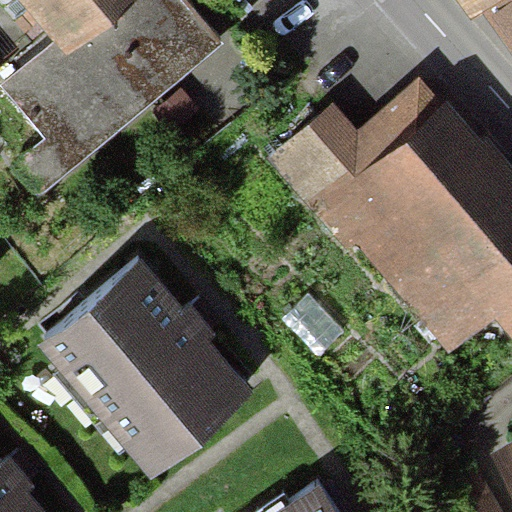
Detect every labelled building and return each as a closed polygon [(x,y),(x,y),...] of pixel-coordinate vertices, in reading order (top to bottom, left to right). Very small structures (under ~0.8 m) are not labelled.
[(34,191),(222,42),(187,0),(30,0),(55,30),(1,73),(47,130),(9,160),(34,191)] [(484,0),(487,0),(511,34),(511,0),(466,0),(472,9),(484,0)] [(511,151),(451,81),(395,129),(352,77),(264,152),(352,256),(361,248),(448,349),(498,306),(511,323),(511,151)] [(36,328),(151,462),(253,375),(193,305),(138,241),(36,328)] [(511,423),(496,433),(511,463),(511,423)] [(0,511),(59,511),(13,457),(0,441),(0,511)] [(347,511),(316,467),(251,511),(347,511)]
